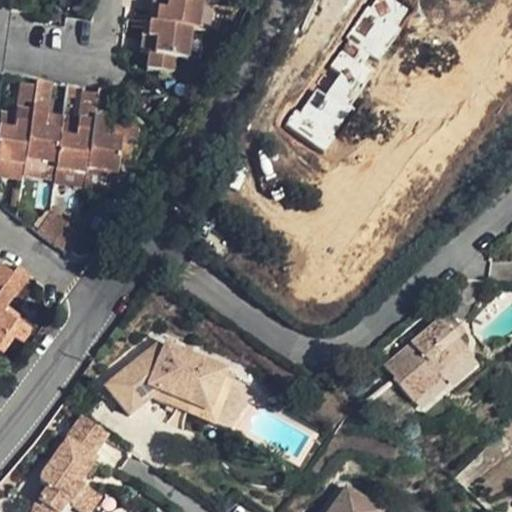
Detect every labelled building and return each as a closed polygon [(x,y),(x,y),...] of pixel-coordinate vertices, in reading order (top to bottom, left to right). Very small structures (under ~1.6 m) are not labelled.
[(146,0),(144,21),(189,28),(192,28),(197,0),(146,0)] [(371,0),(347,0),(315,68),(335,77),(342,64),(347,67),(363,36),(356,33),(371,0)] [(142,52),(140,69),(169,73),(172,56),(185,58),(189,28),(144,21),(138,20),(133,51),(142,52)] [(40,121),(46,84),(30,81),(29,85),(15,174),(49,180),(58,129),(58,124),(40,121)] [(0,176),(3,177),(15,179),(15,174),(29,85),(15,83),(9,119),(8,131),(0,129),(0,176)] [(113,128),(104,126),(109,92),(93,90),(92,95),(79,184),(109,189),(112,162),(127,164),(129,152),(134,153),(136,131),(119,129),(113,128)] [(92,95),(76,93),(71,129),(58,129),(49,180),(79,184),(92,95)] [(9,119),(0,117),(0,129),(8,131),(9,119)] [(43,237),(57,219),(45,211),(33,230),(43,237)] [(57,219),(43,237),(55,246),(69,227),(57,219)] [(0,285),(11,271),(0,263),(0,285)] [(0,285),(0,333),(10,321),(0,313),(0,309),(4,305),(28,274),(15,265),(11,271),(0,285)] [(0,309),(0,313),(10,321),(15,314),(4,305),(0,309)] [(406,351),(385,369),(395,381),(393,383),(412,404),(443,379),(439,375),(466,351),(456,340),(464,333),(448,315),(411,346),(414,350),(409,355),(406,351)] [(156,345),(106,387),(130,416),(152,398),(156,401),(233,433),(264,392),(235,374),(185,352),(183,357),(156,345)] [(409,355),(414,350),(411,346),(406,351),(409,355)] [(472,358),(466,351),(439,375),(443,379),(441,380),(443,383),(472,358)] [(374,369),(348,391),(354,399),(380,376),(374,369)] [(61,511),(68,503),(72,506),(84,490),(78,486),(95,462),(92,459),(108,437),(82,419),(38,483),(47,489),(36,505),(33,511),(61,511)] [(511,422),(495,439),(506,452),(511,447),(511,422)] [(502,448),(495,439),(449,475),(459,483),(502,448)] [(384,511),(346,485),(326,511),(384,511)] [(89,511),(98,500),(84,490),(72,506),(79,511),(89,511)]
